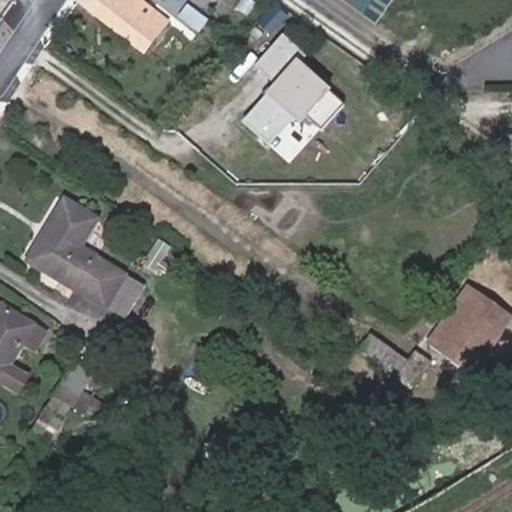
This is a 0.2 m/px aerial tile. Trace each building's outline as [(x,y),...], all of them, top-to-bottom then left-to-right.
[(168,25),(136,0),(87,0),(82,7),(144,55),(168,25)] [(369,6),(363,16),(376,25),(391,4),(385,0),(379,0),(373,9),(369,6)] [(269,146),(292,119),(307,118),(322,131),(344,105),(298,65),(305,57),(282,38),(256,68),(277,87),(244,124),(269,146)] [(105,311),(124,277),(79,250),(97,221),(65,202),(27,264),(105,311)] [(135,284),(124,277),(105,311),(116,317),(135,284)] [(511,317),(467,285),(425,344),(464,373),(456,384),(468,392),(511,331),(511,317)] [(9,368),(23,345),(33,328),(2,308),(0,310),(0,382),(18,394),(27,379),(9,368)] [(33,328),(23,345),(36,354),(46,337),(33,328)] [(394,381),(411,393),(432,364),(415,352),(408,361),(372,335),(360,351),(396,378),(394,381)] [(73,410),(93,377),(75,366),(55,399),(73,410)] [(93,423),(106,404),(95,398),(103,383),(93,377),(73,410),(93,423)] [(47,409),(30,435),(49,447),(65,421),(47,409)]
